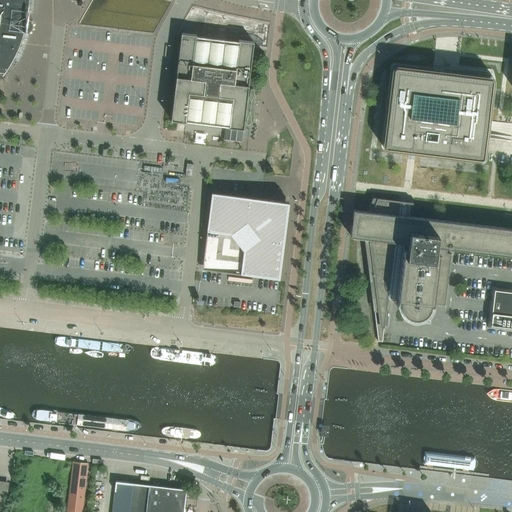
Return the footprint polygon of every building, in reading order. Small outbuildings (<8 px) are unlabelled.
[(2,75),(5,72),(7,69),(9,66),(10,64),(11,62),(13,59),(16,52),(18,49),(19,47),(20,44),(22,39),(23,35),(24,31),(26,31),(28,31),(30,29),(31,28),(31,25),(31,23),(30,21),(28,20),(27,19),(29,0),(0,0),(0,71),(4,72),(2,75)] [(243,128),(253,47),(253,42),(239,40),(238,40),(238,44),(196,38),(196,35),(181,33),(180,36),(170,119),(171,120),(177,121),(185,122),(186,121),(186,120),(228,125),(227,126),(228,126),(228,127),(242,128),(243,128)] [(494,82),(494,80),(494,79),(494,78),(493,77),(492,77),(491,76),(490,76),(443,70),(397,64),(396,64),(395,65),(394,65),(393,66),(392,66),(392,67),(391,68),(382,143),(382,144),(382,145),(382,146),(383,146),(383,147),(383,148),(384,148),(385,149),(387,150),(479,161),(480,161),(481,161),(482,160),(483,160),(484,159),(484,158),(485,157),(485,156),(494,82)] [(224,136),(224,139),(241,142),(242,138),(243,130),(242,130),(242,128),(228,127),(228,126),(227,126),(227,128),(225,128),(224,136)] [(279,279),(289,202),(262,198),(211,192),(202,269),(279,279)] [(350,234),(350,236),(351,236),(364,238),(368,238),(372,267),(368,266),(374,311),(378,341),(382,341),(387,298),(397,299),(397,300),(400,300),(400,302),(400,305),(401,307),(402,309),(403,311),(405,313),(407,315),(409,316),(411,317),(413,317),(416,317),(418,317),(420,316),(422,315),(424,314),(426,312),(428,310),(429,308),(430,306),(430,304),(445,305),(450,264),(451,255),(451,254),(447,253),(447,248),(464,250),(511,255),(511,228),(411,216),(410,216),(408,216),(397,215),(399,201),(388,200),(386,200),(386,199),(372,197),(372,198),(372,199),(376,199),(371,212),(367,211),(353,209),(350,234)] [(511,289),(492,287),(487,328),(511,331),(511,289)] [(511,390),(491,388),(490,398),(511,400),(511,390)] [(64,426),(65,416),(35,412),(34,422),(64,426)] [(163,426),(162,436),(201,441),(202,431),(163,426)] [(422,465),(477,472),(479,457),(424,450),(422,465)] [(81,511),(88,464),(73,462),(66,511),(81,511)] [(181,511),(182,510),(183,510),(183,509),(182,509),(183,500),(184,500),(183,500),(184,490),(186,491),(186,489),(159,486),(160,483),(152,482),(152,485),(116,481),(112,511),(181,511)]
